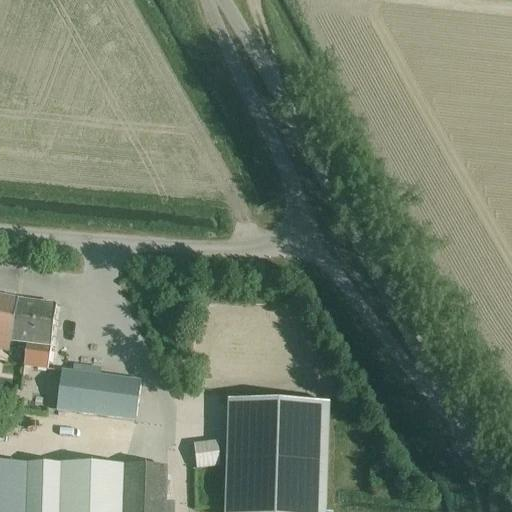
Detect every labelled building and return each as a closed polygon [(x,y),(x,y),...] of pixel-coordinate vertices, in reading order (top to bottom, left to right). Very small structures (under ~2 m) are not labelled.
[(0,299),(0,350),(6,352),(8,344),(25,347),(22,369),(30,370),(46,372),(54,308),(17,303),(17,302),(0,299)] [(264,309),(265,299),(255,299),(254,309),(264,309)] [(133,424),(139,385),(59,373),(54,412),(133,424)] [(228,405),(224,511),(326,511),(330,408),(228,405)] [(197,471),(218,468),(215,445),(193,449),(197,471)] [(378,466),(397,494),(405,489),(386,460),(378,466)] [(59,467),(25,467),(0,466),(0,511),(164,511),(165,471),(59,468),(59,467)]
